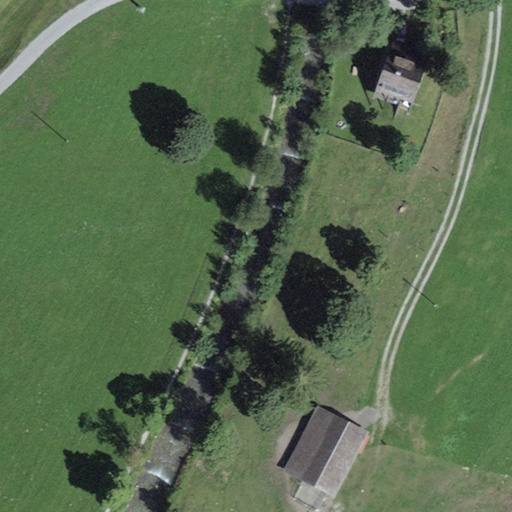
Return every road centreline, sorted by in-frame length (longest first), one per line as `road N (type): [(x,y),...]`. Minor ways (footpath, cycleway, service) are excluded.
road 1 (track): [(493,0),(487,81),(462,179),(400,321),(372,412),(361,511)]
road 2 (track): [(104,0),(57,29),(0,81)]
